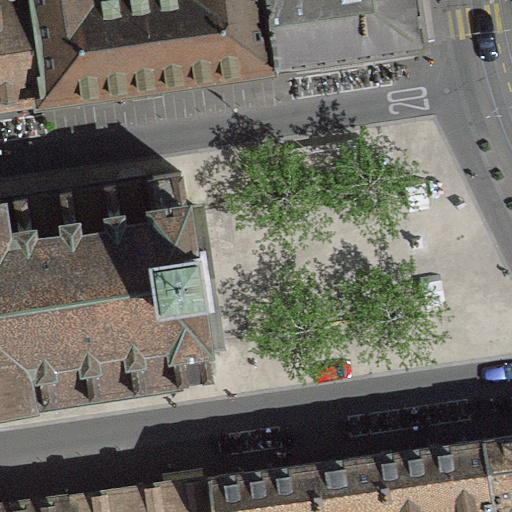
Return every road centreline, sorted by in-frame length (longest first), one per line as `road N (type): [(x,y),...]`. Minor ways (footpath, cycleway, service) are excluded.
road 1 (residential): [(0,450),(511,378)]
road 2 (residential): [(511,99),(448,92),(0,156)]
